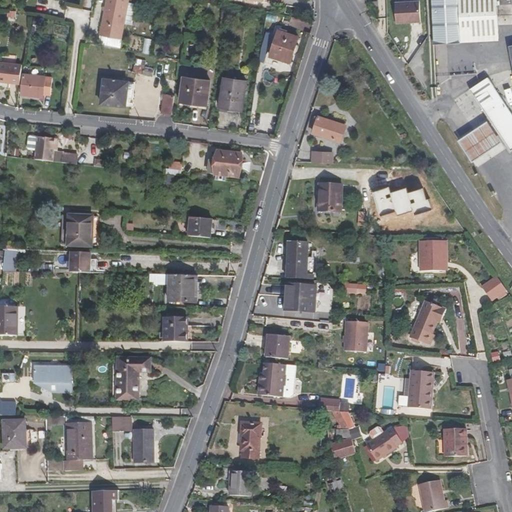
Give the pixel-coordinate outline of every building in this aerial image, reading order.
[(129,0),(106,0),(100,35),(122,40),(129,0)] [(432,0),(435,43),(499,40),(496,0),(432,0)] [(420,4),(396,4),(397,25),(421,24),(420,4)] [(299,37),(278,30),(270,56),(291,63),(299,37)] [(463,50),(451,51),(452,76),(474,75),(473,56),(464,57),(463,50)] [(0,82),(20,84),(22,65),(0,62),(0,82)] [(53,78),(24,75),(23,85),(20,84),(19,91),(22,92),(22,95),(43,97),(43,94),(51,95),(53,78)] [(211,80),(184,77),(180,102),(207,106),(211,80)] [(511,150),(511,113),(488,77),(470,90),(511,152),(511,150)] [(243,111),(247,81),(224,78),(220,108),(243,111)] [(126,107),(129,82),(104,79),(101,104),(126,107)] [(173,115),(175,96),(166,95),(163,113),(173,115)] [(346,126),(316,116),(313,124),(316,125),(313,133),(341,142),(346,126)] [(473,162),(502,143),(488,121),(458,141),(473,162)] [(36,151),(38,137),(31,136),(29,138),(28,148),(29,150),(36,151)] [(57,139),(38,137),(36,151),(35,160),(54,162),(55,153),(54,152),(55,150),(57,139)] [(242,153),(218,151),(217,161),(215,175),(239,178),(242,153)] [(334,153),(313,152),(312,162),(333,163),(334,153)] [(62,163),(63,154),(55,153),(54,162),(62,163)] [(78,155),(63,154),(62,163),(77,164),(78,155)] [(217,161),(209,160),(208,174),(215,175),(217,161)] [(182,163),(170,162),(169,169),(182,171),(182,163)] [(419,188),(412,178),(400,186),(421,216),(432,208),(423,194),(419,188)] [(319,184),(318,211),(342,212),(343,185),(319,184)] [(68,247),(93,248),(94,216),(69,215),(69,216),(68,245),(68,247)] [(213,220),(190,218),(189,236),(211,238),(213,220)] [(307,274),(309,242),(288,241),(287,279),(314,281),(315,275),(307,274)] [(447,241),(421,241),(421,271),(443,271),(443,259),(447,259),(447,241)] [(16,272),(18,250),(6,249),(5,251),(4,271),(16,272)] [(92,253),(71,252),(71,273),(80,273),(91,273),(92,253)] [(196,303),(196,276),(169,275),(169,303),(196,303)] [(506,290),(498,278),(483,288),(492,300),(506,290)] [(345,283),(344,293),(367,295),(367,284),(345,283)] [(315,313),(317,286),(287,284),(285,310),(315,313)] [(447,309),(426,301),(415,327),(433,335),(438,323),(439,320),(442,321),(447,309)] [(19,307),(0,306),(0,335),(18,336),(19,307)] [(188,317),(165,317),(165,342),(188,342),(188,317)] [(346,320),(344,351),(368,352),(370,321),(346,320)] [(291,337),(268,335),(266,357),(289,360),(291,337)] [(118,400),(140,400),(140,373),(151,373),(151,358),(118,358),(118,400)] [(286,365),(265,363),(264,374),(263,383),(260,383),(259,395),(283,398),(284,386),(285,386),(286,376),(286,365)] [(294,395),(297,366),(286,365),(286,376),(285,386),(284,386),(283,398),(289,398),(291,397),(294,395)] [(75,367),(39,366),(38,381),(51,381),(50,389),(56,392),(74,392),(75,367)] [(433,373),(411,371),(408,408),(432,410),(433,391),(432,391),(433,373)] [(15,382),(15,374),(2,374),(2,382),(15,382)] [(15,402),(1,402),(1,415),(15,415),(15,402)] [(340,412),(332,411),(342,430),(349,430),(340,412)] [(95,416),(46,415),(47,426),(67,426),(67,423),(92,423),(95,422),(95,418),(95,416)] [(132,417),(112,416),(113,432),(133,431),(132,417)] [(5,449),(27,449),(26,420),(3,421),(5,449)] [(93,460),(92,423),(67,423),(67,426),(68,461),(65,461),(65,471),(80,470),(79,461),(84,461),(93,460)] [(261,437),(262,424),(242,423),(241,437),(242,437),(241,451),(242,451),(242,458),(259,459),(261,437)] [(403,442),(392,427),(382,434),(378,428),(376,428),(368,434),(368,436),(372,441),(366,446),(377,461),(403,442)] [(467,440),(467,429),(444,429),(445,457),(468,456),(467,445),(465,446),(465,440),(467,440)] [(154,430),(134,431),(135,463),(155,463),(154,430)] [(356,454),(352,440),(332,446),(336,460),(356,454)] [(65,459),(48,460),(49,471),(65,471),(65,461),(65,459)] [(253,472),(231,471),(230,495),(252,497),(253,472)] [(332,482),(335,491),(343,488),(341,479),(332,482)] [(445,501),(441,480),(419,485),(424,511),(430,511),(449,508),(448,500),(446,501),(445,501)] [(118,491),(93,491),(93,511),(114,511),(114,500),(118,500),(118,491)]
